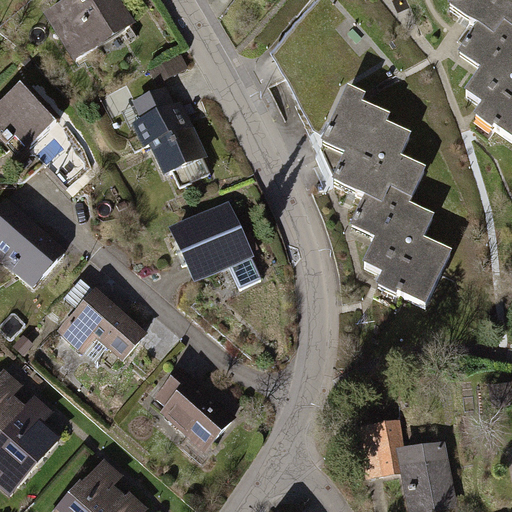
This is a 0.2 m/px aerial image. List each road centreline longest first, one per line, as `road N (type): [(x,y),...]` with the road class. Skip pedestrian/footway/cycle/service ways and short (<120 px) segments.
road 1 (residential): [(304,393),(315,317),(295,220),(177,0)]
road 2 (residential): [(304,393),(230,368),(34,193)]
